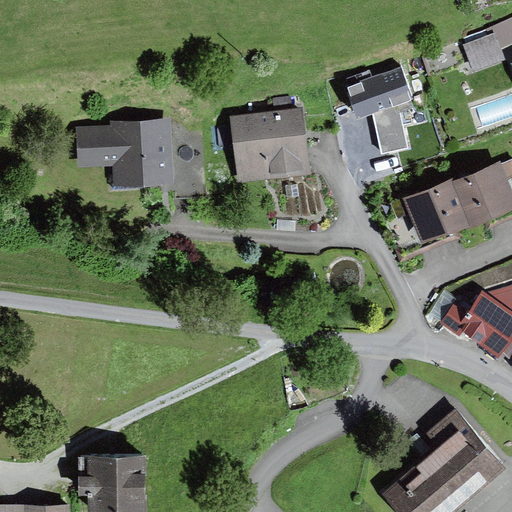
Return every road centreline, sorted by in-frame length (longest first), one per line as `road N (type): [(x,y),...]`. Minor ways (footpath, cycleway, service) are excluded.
road 1 (residential): [(390,347),(0,296)]
road 2 (track): [(0,463),(35,479),(83,443),(291,340)]
road 3 (residential): [(390,347),(356,402),(270,468),(237,511)]
road 4 (residential): [(511,390),(468,364),(390,347)]
